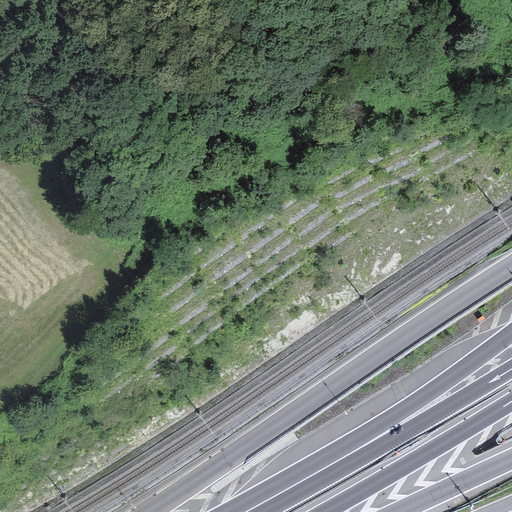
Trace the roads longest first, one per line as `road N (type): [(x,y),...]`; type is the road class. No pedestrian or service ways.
road 1 (trunk): [(511,265),(150,511)]
road 2 (trunk): [(324,511),(511,402)]
road 3 (trunk): [(511,333),(380,424),(354,452)]
road 4 (trunk): [(511,369),(390,442),(354,452)]
road 5 (trunk): [(354,452),(244,511)]
road 6 (trunk): [(398,511),(511,458)]
